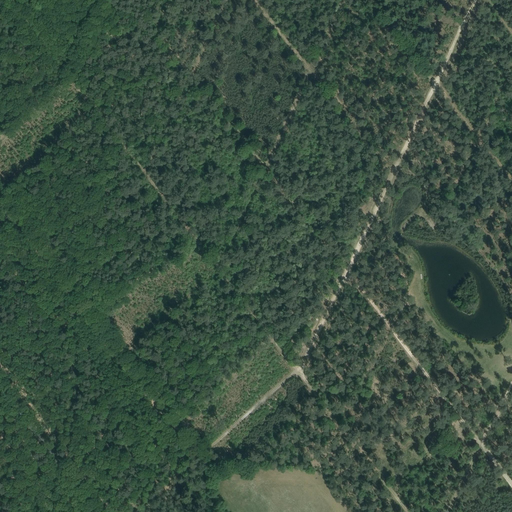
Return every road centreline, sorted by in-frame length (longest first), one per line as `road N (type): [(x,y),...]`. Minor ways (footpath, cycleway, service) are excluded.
road 1 (track): [(475,0),(301,372),(217,268),(343,0)]
road 2 (track): [(511,484),(133,0)]
road 3 (track): [(409,511),(301,372),(139,511)]
road 4 (track): [(0,193),(214,466)]
road 5 (track): [(217,268),(141,171),(221,0)]
road 6 (track): [(511,186),(364,0)]
road 7 (track): [(251,0),(391,176)]
road 8 (track): [(141,171),(69,80),(0,142)]
road 9 (track): [(106,0),(69,80),(6,0)]
road 10 (tertiary): [(97,511),(0,385)]
road 11 (track): [(511,378),(445,511)]
